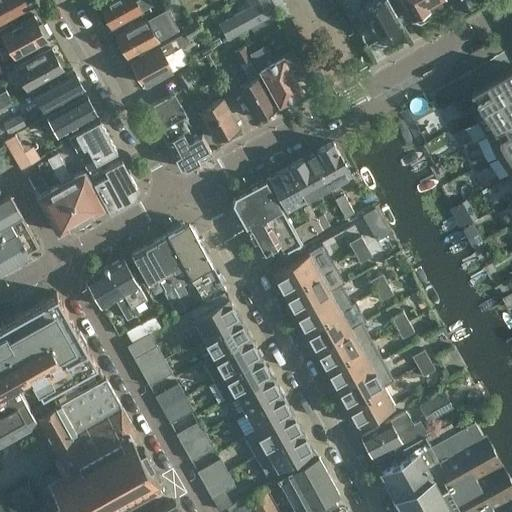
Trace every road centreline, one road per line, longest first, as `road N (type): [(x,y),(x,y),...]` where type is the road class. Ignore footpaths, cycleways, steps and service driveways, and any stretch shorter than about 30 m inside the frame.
road 1 (residential): [(171,200),(510,15)]
road 2 (unclassified): [(372,511),(207,221),(171,200)]
road 3 (unclassified): [(197,511),(58,265)]
road 4 (residential): [(171,200),(57,0)]
road 5 (residential): [(58,265),(171,200)]
